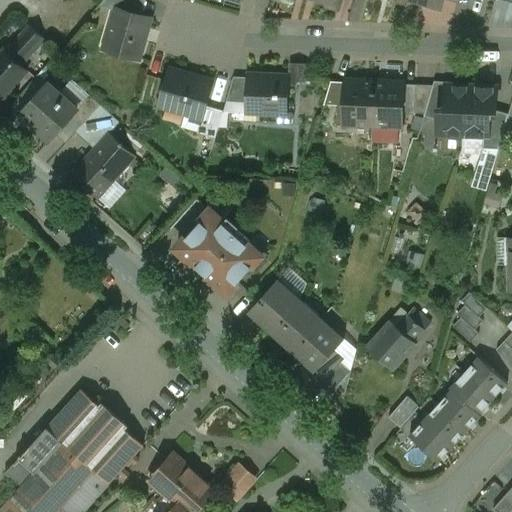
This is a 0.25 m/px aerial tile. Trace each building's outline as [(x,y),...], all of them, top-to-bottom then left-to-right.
[(146,0),(104,0),(99,5),(115,10),(141,17),(142,16),(146,0)] [(323,0),(327,1),(325,6),(337,9),(340,0),(323,0)] [(418,0),(418,3),(442,10),(444,0),(418,0)] [(141,17),(115,10),(104,49),(139,59),(151,18),(142,16),(141,17)] [(29,26),(5,53),(22,68),(46,41),(29,26)] [(5,53),(1,50),(0,51),(0,97),(3,100),(27,73),(22,68),(5,53)] [(213,82),(169,69),(158,106),(201,118),(205,105),(206,106),(213,82)] [(289,76),(247,74),(247,78),(246,104),(246,105),(258,105),(257,114),(287,116),(289,76)] [(247,78),(234,77),(226,103),(246,104),(247,78)] [(374,79),(344,78),(343,106),(342,126),(372,127),(374,79)] [(404,81),(374,79),(372,127),(402,128),(403,115),(404,84),(404,81)] [(447,82),(434,81),(433,86),(425,113),(424,116),(438,120),(439,108),(445,108),(446,85),(447,85),(447,82)] [(344,82),(330,82),(324,105),(343,106),(344,82)] [(47,84),(20,114),(21,115),(23,112),(36,124),(34,127),(50,141),(71,117),(77,110),(76,109),(47,84)] [(416,85),(404,84),(403,115),(415,115),(415,113),(416,85)] [(433,86),(416,85),(415,113),(425,113),(433,86)] [(447,85),(446,85),(445,108),(439,108),(438,120),(437,134),(463,135),(464,111),(470,111),(471,86),(447,85)] [(496,88),(471,86),(470,111),(464,111),(463,135),(484,136),(488,136),(489,114),(495,114),(495,110),(496,88)] [(100,105),(89,95),(76,109),(77,110),(71,117),(81,126),(100,105)] [(81,126),(75,132),(95,150),(109,134),(110,134),(120,123),(100,105),(81,126)] [(206,106),(205,105),(201,118),(197,133),(215,138),(223,111),(206,106)] [(495,114),(489,114),(488,136),(484,136),(483,148),(499,149),(508,114),(495,110),(495,114)] [(95,150),(72,176),(98,199),(135,157),(110,134),(109,134),(95,150)] [(506,184),(511,168),(500,165),(489,202),(503,206),(509,185),(506,184)] [(275,241),(224,195),(210,211),(260,257),(275,241)] [(260,257),(210,211),(176,248),(227,294),(260,257)] [(278,279),(247,313),(270,333),(300,299),(278,279)] [(466,305),(458,314),(462,317),(454,326),(471,342),(479,334),(475,330),(484,321),(480,317),(488,309),(470,292),(462,301),(466,305)] [(300,299),(270,333),(292,352),(322,319),(300,299)] [(426,330),(408,314),(397,326),(415,342),(426,330)] [(129,325),(120,316),(116,321),(125,329),(129,325)] [(322,319),(292,352),(314,372),(335,349),(344,339),(322,319)] [(391,321),(368,346),(393,369),(416,343),(415,342),(397,326),(391,321)] [(511,334),(497,350),(511,363),(511,334)] [(335,349),(314,372),(324,382),(341,364),(346,358),(335,349)] [(508,383),(479,357),(465,373),(493,399),(508,383)] [(341,364),(324,382),(333,390),(350,372),(341,364)] [(493,399),(465,373),(450,389),(452,390),(452,389),(480,414),(493,399)] [(99,405),(81,389),(46,427),(109,483),(143,445),(126,429),(128,426),(102,402),(99,405)] [(480,414),(452,389),(452,390),(438,405),(467,431),(482,415),(480,414)] [(408,396),(389,417),(401,428),(420,407),(408,396)] [(467,431),(438,405),(424,420),(453,446),(467,431)] [(453,446),(424,420),(410,436),(439,462),(453,446)] [(46,427),(6,472),(22,487),(0,510),(0,511),(78,511),(80,511),(83,511),(109,483),(46,427)] [(196,511),(216,491),(173,452),(160,466),(168,473),(156,486),(165,494),(175,504),(167,511),(166,511),(164,509),(161,511),(196,511)] [(254,483),(235,466),(219,485),(237,501),(254,483)] [(511,511),(511,485),(504,494),(493,484),(473,506),(479,511),(511,511)] [(153,500),(144,511),(161,511),(164,509),(166,511),(167,511),(175,504),(165,494),(157,503),(153,500)]
